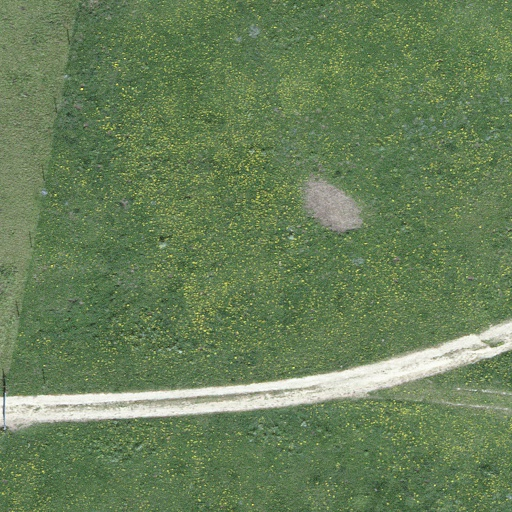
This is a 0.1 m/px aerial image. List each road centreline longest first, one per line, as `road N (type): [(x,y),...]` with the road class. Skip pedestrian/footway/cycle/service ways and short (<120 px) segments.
road 1 (track): [(0,408),(295,392),(390,377),(511,334)]
road 2 (track): [(344,384),(511,401)]
